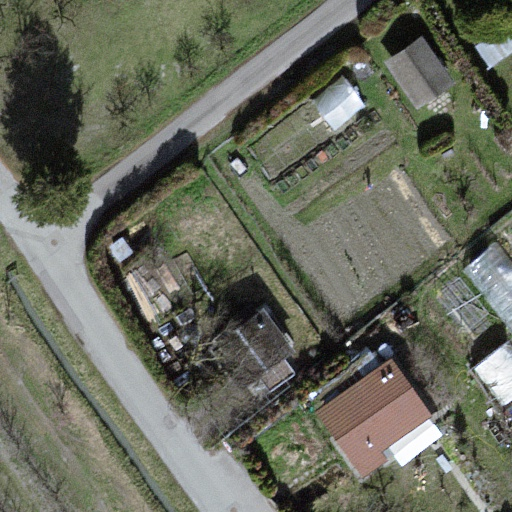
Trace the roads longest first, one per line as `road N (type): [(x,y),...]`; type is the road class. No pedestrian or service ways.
road 1 (unclassified): [(45,241),(351,0)]
road 2 (unclassified): [(229,511),(45,241)]
